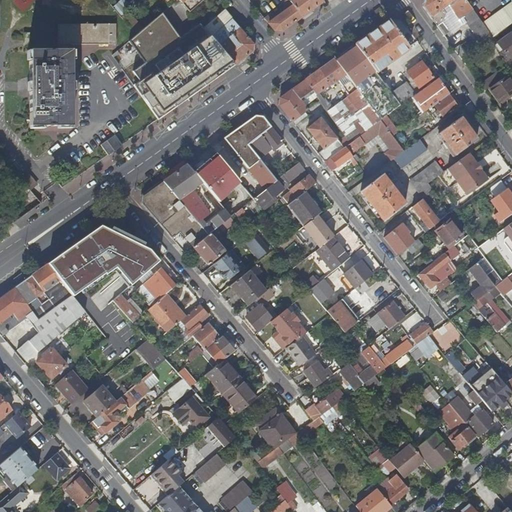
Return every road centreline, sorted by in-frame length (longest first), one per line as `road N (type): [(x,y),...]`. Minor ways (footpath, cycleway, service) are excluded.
road 1 (residential): [(432,313),(248,85)]
road 2 (residential): [(292,394),(113,183)]
road 3 (residential): [(0,355),(132,511)]
road 4 (residential): [(511,150),(401,0)]
road 5 (primary): [(248,85),(113,183)]
road 6 (residential): [(419,511),(511,434)]
